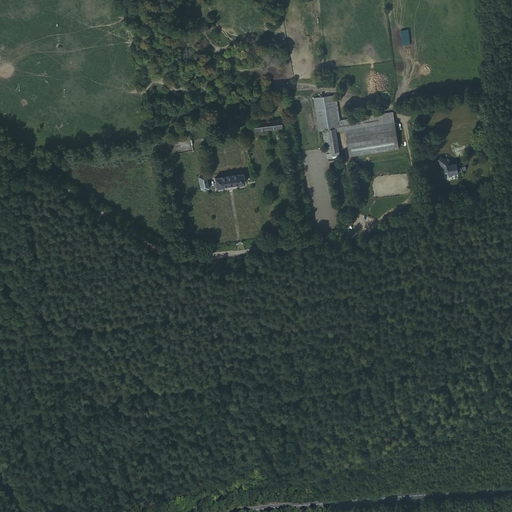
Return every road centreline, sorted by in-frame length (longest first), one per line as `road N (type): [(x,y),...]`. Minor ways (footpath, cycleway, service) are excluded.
road 1 (track): [(0,146),(167,255),(188,260),(332,241),(502,192)]
road 2 (secondary): [(273,511),(511,488)]
road 3 (unknown): [(27,164),(195,139)]
